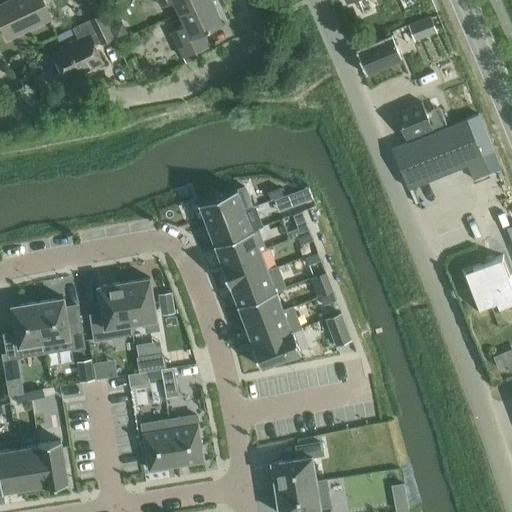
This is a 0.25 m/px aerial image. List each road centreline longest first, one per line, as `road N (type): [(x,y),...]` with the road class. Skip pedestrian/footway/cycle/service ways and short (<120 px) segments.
road 1 (residential): [(511,496),(461,348),(317,0)]
road 2 (residential): [(0,271),(145,242),(178,247),(227,381),(243,487)]
road 3 (residential): [(240,0),(251,24),(249,47),(200,81),(166,94),(27,109)]
road 4 (residential): [(88,511),(243,487)]
road 5 (tertiary): [(511,120),(462,0)]
